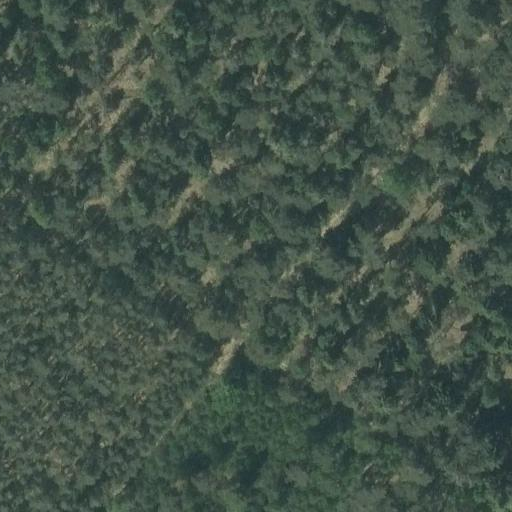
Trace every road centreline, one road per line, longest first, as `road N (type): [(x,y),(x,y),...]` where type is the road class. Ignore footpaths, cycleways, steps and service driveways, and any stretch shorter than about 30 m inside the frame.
road 1 (track): [(511,115),(458,80),(233,349)]
road 2 (track): [(233,349),(510,511)]
road 3 (track): [(0,196),(233,349)]
road 4 (track): [(233,349),(92,511)]
